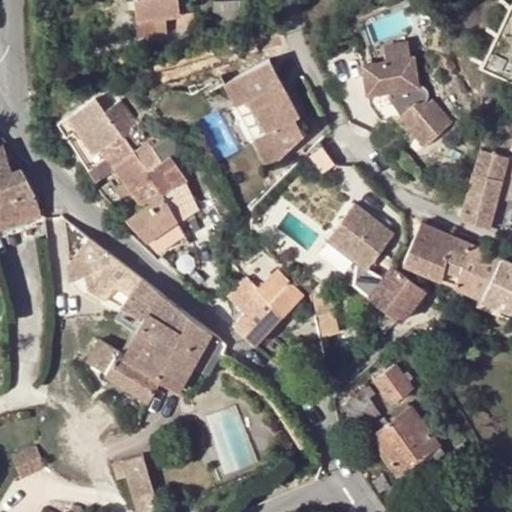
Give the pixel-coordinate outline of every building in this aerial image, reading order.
[(132,0),(135,20),(163,17),(180,16),(177,0),(132,0)] [(241,0),(214,0),(214,27),(241,27),(241,0)] [(164,33),(163,17),(135,20),(136,35),(164,33)] [(209,33),(182,34),(183,46),(211,45),(209,33)] [(389,52),(392,70),(418,66),(415,48),(389,52)] [(273,64),(228,89),(236,104),(249,97),(266,129),(254,136),(271,165),(304,131),(298,119),(302,116),(283,82),(277,84),(273,76),(278,73),(273,64)] [(398,105),(394,105),(432,152),(459,131),(440,107),(435,111),(434,109),(435,106),(435,102),(434,100),(432,98),(430,97),(428,96),(425,96),(421,66),(418,66),(392,70),(369,73),(374,103),(397,100),(398,105)] [(273,76),(277,84),(283,82),(278,73),(273,76)] [(133,150),(122,133),(97,95),(57,123),(66,136),(75,130),(82,137),(90,131),(100,147),(107,156),(112,163),(133,150)] [(139,121),(127,129),(135,143),(147,134),(139,121)] [(90,131),(82,137),(92,153),(100,147),(90,131)] [(11,171),(3,144),(0,144),(0,227),(43,215),(38,199),(21,169),(11,171)] [(511,155),(478,145),(473,170),(502,178),(491,211),(511,217),(511,155)] [(151,146),(137,154),(163,194),(185,178),(169,155),(161,159),(151,146)] [(137,154),(133,150),(112,163),(141,206),(163,194),(137,154)] [(89,167),(94,175),(112,163),(107,156),(89,167)] [(461,216),(488,223),(491,211),(502,178),(473,170),(461,216)] [(147,238),(178,218),(163,194),(141,206),(125,216),(147,238)] [(355,205),(328,240),(356,261),(353,284),(367,296),(382,276),(369,269),(394,236),(355,205)] [(43,215),(0,227),(0,236),(44,224),(43,215)] [(112,253),(65,218),(72,279),(86,273),(92,289),(144,321),(161,293),(112,253)] [(401,261),(439,278),(456,237),(418,221),(401,261)] [(456,237),(439,278),(453,284),(470,243),(456,237)] [(470,243),(453,284),(481,296),(500,255),(498,254),(470,243)] [(511,309),(511,306),(511,260),(500,255),(481,296),(511,309)] [(303,293),(306,289),(300,283),(281,264),(278,267),(303,293)] [(367,296),(399,321),(425,290),(391,264),(382,276),(367,296)] [(232,321),(253,343),(303,293),(278,267),(257,288),(246,276),(228,293),(244,310),(232,321)] [(191,364),(211,332),(207,329),(161,293),(144,321),(126,350),(123,356),(161,379),(176,389),(191,364)] [(222,340),(211,332),(191,364),(203,371),(222,340)] [(149,399),(161,379),(123,356),(126,350),(119,347),(113,359),(105,351),(95,360),(105,370),(104,372),(149,399)] [(373,378),(392,402),(411,388),(393,363),(373,378)] [(314,393),(319,389),(309,376),(303,383),(314,393)] [(368,383),(341,403),(360,426),(379,412),(368,396),(373,393),(368,383)] [(369,436),(397,472),(437,443),(410,406),(369,436)] [(462,442),(454,447),(459,453),(466,448),(462,442)] [(437,443),(397,472),(408,487),(448,458),(437,443)] [(36,444),(11,455),(20,475),(45,465),(36,444)] [(141,453),(123,460),(138,511),(156,506),(141,453)] [(381,474),(371,480),(379,491),(388,486),(381,474)]
